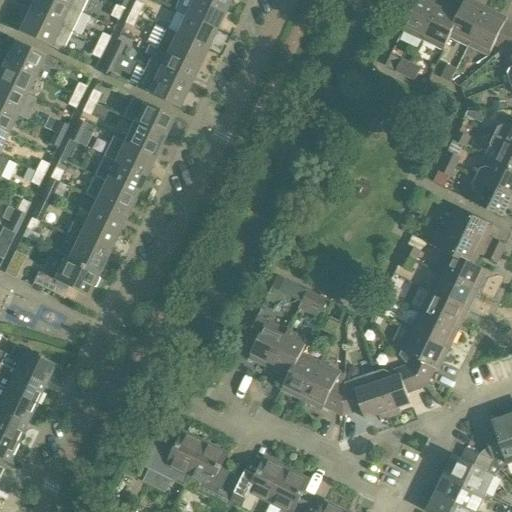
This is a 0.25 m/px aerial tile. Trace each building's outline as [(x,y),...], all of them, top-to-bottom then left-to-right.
[(54,0),(33,0),(28,11),(72,32),(81,13),(54,0)] [(54,0),(81,13),(87,0),(54,0)] [(117,0),(115,5),(123,9),(127,0),(117,0)] [(178,0),(174,9),(185,14),(216,29),(225,10),(204,0),(178,0)] [(204,0),(225,10),(229,0),(204,0)] [(417,0),(403,30),(423,40),(441,2),(437,0),(417,0)] [(487,8),(470,0),(465,0),(460,11),(461,11),(449,37),(450,37),(449,38),(450,39),(468,47),(487,8)] [(135,1),(130,12),(138,16),(143,5),(135,1)] [(441,2),(423,40),(444,50),(450,39),(449,38),(450,37),(449,37),(461,11),(460,11),(441,2)] [(123,9),(115,5),(109,16),(118,20),(123,9)] [(511,24),(506,21),(507,18),(487,8),(468,47),(488,57),(494,46),(502,50),(511,41),(511,24)] [(18,31),(49,46),(61,52),(62,50),(63,50),(72,32),(28,11),(18,31)] [(130,12),(124,24),(132,27),(138,16),(130,12)] [(185,14),(175,34),(206,49),(216,29),(185,14)] [(88,56),(98,33),(90,29),(80,52),(88,56)] [(175,34),(165,29),(156,48),(197,68),(206,49),(175,34)] [(102,33),(96,44),(105,48),(110,37),(102,33)] [(35,76),(41,64),(52,69),(56,61),(14,40),(4,61),(35,76)] [(115,40),(110,51),(120,55),(125,44),(115,40)] [(511,41),(502,50),(509,69),(507,74),(510,83),(511,81),(511,41)] [(105,48),(96,44),(91,55),(99,59),(105,48)] [(188,87),(197,68),(156,48),(148,45),(144,54),(150,57),(145,67),(188,87)] [(110,76),(114,67),(120,55),(110,51),(100,71),(110,76)] [(396,71),(406,76),(412,63),(402,59),(396,71)] [(4,61),(0,68),(0,82),(26,95),(35,76),(4,61)] [(412,63),(406,76),(415,81),(421,68),(412,63)] [(447,65),(442,77),(441,77),(451,82),(457,70),(447,65)] [(178,108),(188,87),(145,67),(135,87),(178,108)] [(64,108),(74,83),(66,79),(55,104),(64,108)] [(0,82),(0,106),(16,114),(26,119),(36,100),(26,95),(0,82)] [(78,83),(73,94),(81,98),(86,87),(78,83)] [(92,90),(87,101),(95,105),(100,94),(92,90)] [(81,98),(73,94),(67,105),(76,109),(81,98)] [(122,118),(133,123),(164,138),(174,117),(145,103),(132,97),(122,118)] [(95,105),(87,101),(82,112),(90,116),(95,105)] [(505,111),(505,102),(493,101),(493,111),(505,111)] [(16,114),(0,106),(0,130),(7,134),(41,151),(47,138),(25,127),(22,133),(10,127),(16,114)] [(465,116),(466,116),(472,119),(476,111),(469,111),(467,111),(465,116)] [(499,128),(495,136),(511,143),(511,112),(509,116),(505,125),(499,128)] [(62,137),(67,126),(51,118),(47,119),(43,127),(54,133),(62,137)] [(78,120),(68,140),(77,144),(83,147),(92,127),(78,120)] [(133,123),(123,142),(154,157),(164,138),(133,123)] [(458,131),(453,141),(466,147),(471,138),(458,131)] [(54,133),(48,144),(57,148),(62,137),(54,133)] [(511,143),(495,136),(491,144),(493,150),(489,158),(511,169),(511,143)] [(154,157),(123,142),(112,137),(102,156),(103,157),(145,177),(154,157)] [(77,144),(68,140),(59,160),(67,163),(77,144)] [(448,152),(443,161),(456,168),(461,158),(448,152)] [(0,175),(8,159),(0,154),(0,175)] [(136,196),(145,177),(103,157),(94,176),(136,196)] [(511,169),(489,158),(487,162),(478,165),(479,169),(475,177),(511,194),(511,169)] [(40,161),(35,172),(43,176),(49,165),(40,161)] [(456,168),(443,161),(438,171),(439,172),(449,176),(451,178),(456,168)] [(55,168),(50,179),(58,183),(63,172),(55,168)] [(43,176),(35,172),(30,183),(38,187),(43,176)] [(439,172),(434,183),(443,188),(449,176),(439,172)] [(126,216),(136,196),(94,176),(85,196),(95,201),(126,216)] [(471,185),(474,193),(469,201),(502,216),(508,204),(511,205),(511,194),(475,177),(471,185)] [(50,179),(44,190),(52,194),(58,183),(50,179)] [(22,200),(16,211),(25,215),(30,204),(22,200)] [(79,208),(76,215),(117,235),(126,216),(95,201),(89,213),(79,208)] [(36,207),(31,218),(39,222),(44,211),(36,207)] [(493,225),(455,207),(445,227),(483,246),(493,225)] [(25,215),(16,211),(7,230),(15,234),(25,215)] [(66,235),(76,240),(108,254),(117,235),(76,215),(66,235)] [(39,222),(31,218),(22,236),(35,243),(39,235),(34,232),(39,222)] [(474,265),(475,264),(483,246),(445,227),(435,248),(447,254),(448,252),(474,265)] [(2,228),(0,232),(0,238),(10,244),(15,234),(7,230),(2,228)] [(506,245),(494,239),(489,249),(501,254),(506,245)] [(68,258),(67,259),(98,274),(108,254),(76,240),(71,251),(68,258)] [(409,245),(404,255),(417,261),(421,252),(409,245)] [(64,256),(68,258),(71,251),(61,247),(57,255),(63,258),(64,256)] [(489,249),(485,258),(497,263),(501,254),(489,249)] [(488,270),(475,264),(474,265),(448,252),(447,254),(439,272),(478,291),(488,270)] [(404,255),(399,264),(412,271),(417,261),(404,255)] [(97,276),(98,274),(67,259),(68,258),(64,256),(63,258),(53,279),(38,272),(32,283),(54,294),(59,283),(87,296),(92,288),(95,288),(99,279),(97,276)] [(18,271),(8,266),(4,273),(15,278),(18,271)] [(439,272),(429,291),(468,310),(478,291),(439,272)] [(390,284),(385,294),(398,300),(402,291),(390,284)] [(327,301),(307,291),(299,309),(319,319),(322,313),(321,313),(327,301)] [(429,291),(420,311),(459,330),(468,310),(429,291)] [(398,300),(385,294),(380,303),(393,310),(398,300)] [(420,311),(410,330),(449,349),(459,330),(420,311)] [(269,368),(288,331),(258,316),(247,339),(256,344),(249,358),(269,368)] [(340,322),(331,318),(324,331),(334,336),(340,322)] [(439,369),(449,349),(410,330),(400,351),(401,352),(399,356),(407,365),(408,365),(427,386),(436,368),(439,369)] [(278,382),(284,385),(285,386),(301,352),(303,353),(309,341),(288,331),(269,368),(281,374),(278,382)] [(5,355),(1,363),(45,384),(55,364),(42,358),(43,356),(33,351),(32,353),(15,345),(9,357),(5,355)] [(281,390),(302,400),(321,362),(303,353),(301,352),(285,386),(284,385),(281,390)] [(345,374),(321,362),(302,400),(322,410),(324,407),(343,416),(344,387),(345,374)] [(1,363),(0,364),(0,387),(35,404),(45,384),(1,363)] [(383,369),(374,372),(390,417),(400,413),(398,408),(411,403),(407,393),(427,386),(408,365),(407,365),(389,372),(383,369)] [(381,420),(390,417),(374,372),(366,375),(363,381),(344,387),(343,416),(362,409),(366,419),(379,415),(381,420)] [(0,410),(26,423),(35,404),(0,387),(0,410)] [(0,434),(17,443),(26,423),(0,410),(0,434)] [(488,447),(484,451),(493,461),(505,457),(507,466),(511,464),(511,417),(493,424),(495,430),(484,433),(488,447)] [(177,472),(188,477),(205,442),(183,431),(177,445),(155,434),(140,465),(172,481),(177,472)] [(0,459),(7,463),(17,443),(0,434),(0,459)] [(201,483),(196,493),(227,508),(242,477),(221,467),(228,453),(205,442),(188,477),(201,483)] [(447,475),(487,495),(496,476),(488,472),(493,461),(484,451),(480,454),(467,448),(462,459),(456,456),(447,475)] [(261,466),(251,460),(242,477),(227,508),(228,508),(231,503),(248,511),(251,511),(258,498),(270,504),(287,469),(265,458),(261,466)] [(306,511),(311,504),(300,499),(309,480),(287,469),(270,504),(266,511),(306,511)] [(447,475),(438,494),(476,511),(478,511),(487,495),(447,475)] [(476,511),(438,494),(429,511),(476,511)] [(325,501),(321,509),(311,504),(306,511),(347,511),(325,501)]
